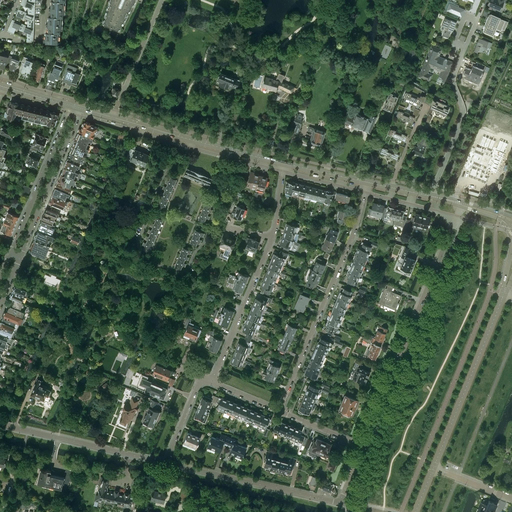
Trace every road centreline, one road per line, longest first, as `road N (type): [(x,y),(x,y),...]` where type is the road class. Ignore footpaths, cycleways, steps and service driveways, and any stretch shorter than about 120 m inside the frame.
road 1 (residential): [(361,446),(460,203)]
road 2 (residential): [(278,411),(349,243),(366,181)]
road 3 (unclassified): [(502,294),(433,467)]
road 4 (residential): [(339,503),(165,462)]
road 5 (tertiary): [(283,162),(113,117)]
road 6 (residential): [(165,462),(0,424)]
road 7 (residential): [(432,195),(461,123),(452,78),(465,47)]
road 8 (residential): [(211,381),(271,238)]
